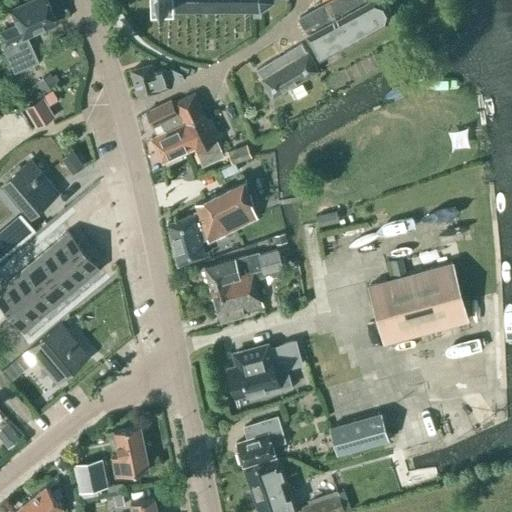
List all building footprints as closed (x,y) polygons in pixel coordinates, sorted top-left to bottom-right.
[(13,72),(37,62),(29,42),(27,43),(24,37),(57,22),(46,0),(31,0),(10,9),(17,24),(0,32),(5,42),(1,43),(13,72)] [(271,0),(152,0),(152,1),(173,0),(174,8),(253,8),(253,15),(260,15),(260,8),(271,0)] [(382,0),(368,0),(365,2),(364,0),(330,0),(299,18),(307,33),(306,34),(319,57),(386,21),(390,10),(385,0),(382,0)] [(261,78),(272,97),(318,71),(307,52),(306,52),(301,43),(256,69),(261,78)] [(170,86),(184,79),(182,76),(173,72),(170,73),(170,71),(161,70),(153,72),(151,64),(131,70),(138,96),(159,91),(159,90),(170,86)] [(35,82),(42,93),(57,83),(60,81),(56,74),(52,76),(50,73),(49,73),(35,82)] [(223,156),(194,93),(173,103),(193,148),(194,147),(196,151),(196,150),(202,165),(223,156)] [(25,107),(36,126),(54,115),(42,96),(25,107)] [(152,138),(162,162),(193,148),(173,103),(172,103),(170,99),(144,111),(152,127),(159,123),(163,132),(152,138)] [(246,144),(227,151),(232,164),(251,157),(246,144)] [(62,157),(72,172),(83,165),(72,150),(62,157)] [(3,181),(31,214),(57,192),(29,159),(3,181)] [(256,218),(244,179),(225,189),(204,199),(195,204),(198,212),(167,223),(178,265),(205,255),(202,244),(208,241),(208,242),(256,218)] [(336,210),(315,215),(318,227),(338,222),(336,210)] [(23,214),(0,232),(0,259),(36,229),(23,214)] [(67,230),(0,286),(0,303),(24,332),(99,269),(67,230)] [(284,233),(273,236),(276,245),(286,242),(284,233)] [(276,249),(259,254),(258,254),(261,263),(251,265),(253,271),(232,278),(209,284),(220,322),(244,315),(243,312),(263,306),(255,278),(268,275),(267,271),(281,267),(276,249)] [(253,271),(251,265),(261,263),(258,254),(259,254),(258,251),(204,267),(209,284),(232,278),(253,271)] [(451,262),(369,284),(385,342),(467,319),(451,262)] [(52,386),(88,355),(61,322),(60,321),(34,343),(28,348),(56,381),(51,385),(52,386)] [(235,396),(248,393),(249,397),(266,393),(265,388),(279,384),(273,365),(285,362),(287,368),(302,363),(295,340),(280,344),(280,345),(269,348),(267,343),(233,353),(236,365),(227,368),(235,396)] [(32,364),(23,353),(1,371),(10,382),(32,364)] [(387,438),(380,411),(331,425),(338,452),(387,438)] [(275,455),(272,444),(284,441),(277,416),(244,426),(248,439),(236,442),(242,465),(275,455)] [(20,438),(7,422),(0,427),(0,439),(8,449),(20,438)] [(111,457),(115,476),(148,469),(140,426),(113,431),(119,456),(111,457)] [(244,470),(258,511),(296,511),(297,511),(278,458),(244,470)] [(74,476),(78,492),(100,488),(97,471),(74,476)] [(57,511),(63,507),(46,486),(25,503),(32,511),(57,511)] [(305,507),(306,511),(343,511),(345,511),(338,495),(305,507)] [(156,511),(154,497),(130,501),(132,511),(156,511)] [(32,511),(25,503),(13,511),(32,511)]
